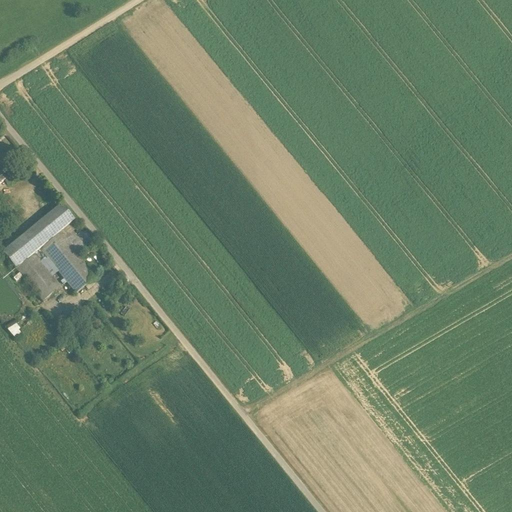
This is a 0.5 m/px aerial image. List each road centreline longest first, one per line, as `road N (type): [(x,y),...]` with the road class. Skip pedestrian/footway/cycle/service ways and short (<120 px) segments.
road 1 (track): [(247,417),(0,114)]
road 2 (track): [(511,265),(247,417)]
road 3 (track): [(93,511),(247,417)]
road 4 (track): [(0,83),(137,0)]
road 5 (track): [(324,511),(247,417)]
